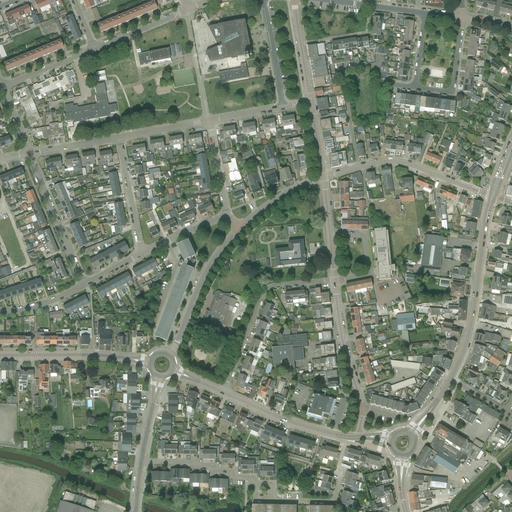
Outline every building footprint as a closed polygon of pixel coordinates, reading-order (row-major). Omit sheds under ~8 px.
[(40,0),(34,3),(39,14),(41,13),(40,9),(43,7),(40,0)] [(48,10),(51,9),(47,0),(40,0),(43,7),(45,11),(48,10)] [(92,0),(91,1),(84,4),(86,10),(97,5),(95,0),(92,0)] [(482,8),(488,9),(490,2),(484,0),(482,8)] [(153,2),(149,4),(142,6),(145,14),(155,10),(156,10),(157,10),(153,2)] [(31,12),(28,5),(22,8),(25,15),(28,14),(31,12)] [(506,14),(508,6),(502,5),(500,12),(506,14)] [(134,19),(139,17),(145,14),(142,6),(131,11),(134,19)] [(25,15),(22,8),(16,10),(19,17),(21,21),(22,25),(23,27),(24,31),(27,30),(27,29),(23,20),(24,20),(22,16),(25,15)] [(13,20),(19,17),(16,10),(10,13),(13,20)] [(123,24),(128,22),(134,19),(131,11),(119,16),(123,24)] [(15,23),(13,20),(10,13),(4,15),(9,26),(15,23)] [(115,14),(117,17),(108,20),(112,28),(123,24),(119,16),(118,13),(115,14)] [(383,21),(383,18),(380,18),(380,14),(375,13),(375,17),(374,17),(373,23),(382,24),(386,24),(386,25),(388,25),(391,25),(392,19),(389,19),(389,21),(386,21),(386,22),(383,21)] [(40,15),(36,16),(40,24),(42,23),(45,22),(46,22),(45,20),(44,19),(42,20),(40,15)] [(74,21),(71,15),(61,19),(62,22),(66,20),(67,24),(74,21)] [(39,25),(40,24),(36,16),(32,18),(35,26),(39,25)] [(112,28),(108,20),(107,18),(105,19),(106,21),(97,25),(100,33),(101,33),(112,28)] [(247,28),(246,25),(245,20),(242,21),(222,24),(218,25),(208,27),(217,43),(222,41),(223,45),(207,52),(206,53),(207,56),(209,60),(210,63),(225,60),(232,59),(232,60),(237,59),(237,58),(239,57),(244,56),(245,59),(249,58),(249,56),(252,55),(252,54),(248,55),(244,30),(247,28)] [(70,29),(76,27),(74,21),(67,24),(69,27),(65,28),(61,30),(62,31),(62,33),(63,32),(66,31),(70,29)] [(72,35),(78,32),(76,27),(70,29),(72,35)] [(479,35),(480,29),(475,28),(474,31),(471,31),(470,37),(477,38),(477,35),(479,35)] [(381,30),(372,29),(371,35),(374,35),(374,40),(382,41),(382,36),(381,36),(381,30)] [(81,38),(78,32),(72,35),(73,38),(70,40),(71,42),(81,38)] [(375,44),(374,44),(371,39),(368,39),(368,38),(362,39),(363,48),(369,47),(369,50),(374,49),(375,44)] [(364,51),(363,48),(362,39),(356,40),(356,39),(357,49),(361,48),(362,52),(364,51)] [(410,47),(411,41),(404,40),(403,40),(400,39),(400,42),(402,43),(402,46),(400,45),(400,48),(408,49),(408,47),(410,47)] [(60,40),(49,45),(52,53),(63,49),(60,40)] [(332,44),(330,44),(332,52),(333,51),(333,52),(339,51),(338,41),(332,42),(332,44)] [(49,45),(37,50),(41,58),(52,53),(49,45)] [(309,58),(310,59),(318,57),(317,51),(316,45),(307,47),(308,47),(308,50),(309,53),(309,56),(309,57),(310,58),(309,58)] [(504,47),(502,50),(504,53),(507,56),(510,52),(504,47)] [(408,49),(400,48),(399,51),(399,54),(398,54),(398,57),(400,57),(402,57),(409,58),(410,52),(408,52),(408,49)] [(151,67),(171,63),(170,59),(168,49),(167,49),(149,52),(148,52),(148,53),(137,55),(140,67),(151,64),(151,67)] [(476,59),(477,54),(477,50),(475,50),(469,49),(468,56),(473,57),(472,58),(476,59)] [(37,50),(26,54),(29,62),(41,58),(37,50)] [(26,54),(15,59),(18,67),(29,62),(26,54)] [(313,67),(311,69),(329,66),(329,65),(327,56),(318,58),(318,57),(310,59),(312,61),(310,62),(312,64),(311,66),(313,67)] [(15,59),(4,64),(7,72),(18,67),(15,59)] [(489,64),(498,71),(502,66),(494,59),(489,64)] [(313,78),(313,79),(330,75),(329,67),(329,66),(311,69),(313,70),(312,72),(314,73),(313,75),(314,76),(313,78)] [(248,78),(246,67),(241,68),(229,71),(219,73),(218,73),(219,76),(219,78),(220,83),(225,82),(224,81),(232,80),(232,81),(234,81),(234,80),(244,78),(244,79),(248,78)] [(399,69),(394,69),(393,72),(398,73),(398,76),(406,77),(407,71),(400,70),(399,70),(399,69)] [(68,71),(64,73),(69,84),(70,88),(73,87),(73,82),(71,78),(75,76),(72,70),(69,72),(68,71)] [(106,77),(105,75),(104,71),(101,72),(98,72),(95,73),(96,82),(106,80),(106,77)] [(61,87),(64,86),(69,84),(64,73),(60,74),(60,75),(57,77),(61,87)] [(465,73),(465,79),(471,80),(473,80),(474,80),(482,81),(482,75),(479,75),(479,78),(475,77),(474,77),(473,77),(474,74),(472,74),(465,73)] [(487,83),(491,85),(495,75),(490,73),(487,83)] [(330,75),(313,79),(314,82),(313,82),(313,83),(314,83),(314,87),(314,88),(332,85),(330,75)] [(53,77),(48,79),(53,91),(54,90),(57,89),(61,87),(57,77),(53,78),(53,77)] [(45,82),(41,83),(45,93),(49,92),(53,91),(48,79),(44,81),(45,82)] [(41,95),(45,93),(41,83),(37,85),(37,84),(33,86),(34,90),(32,91),(35,98),(42,95),(41,95)] [(333,92),(341,91),(340,83),(332,85),(333,92)] [(104,84),(103,84),(94,86),(96,95),(95,95),(95,96),(96,98),(97,104),(74,108),(73,104),(64,105),(66,114),(63,114),(65,122),(75,120),(76,123),(107,117),(107,114),(117,112),(116,104),(108,106),(106,93),(104,84)] [(481,98),(476,96),(476,93),(474,90),(473,91),(472,90),(472,87),(475,87),(471,86),(464,85),(463,92),(470,93),(470,92),(471,92),(471,94),(473,95),(471,98),(480,102),(481,98)] [(500,95),(489,86),(489,89),(488,89),(487,90),(490,92),(489,93),(497,98),(500,95)] [(14,95),(14,96),(15,96),(17,101),(19,100),(20,104),(32,99),(29,92),(28,89),(27,87),(25,88),(21,89),(17,91),(16,91),(16,92),(15,92),(15,93),(14,94),(14,95)] [(315,97),(316,96),(319,96),(324,95),(323,93),(332,91),(331,87),(323,89),(322,89),(314,90),(315,97)] [(400,108),(401,95),(396,94),(395,100),(393,100),(393,105),(394,105),(394,108),(400,108)] [(337,108),(337,107),(341,106),(340,101),(336,101),(335,97),(330,98),(331,103),(331,104),(331,105),(328,105),(327,98),(317,100),(317,102),(318,102),(320,111),(319,111),(323,110),(337,108)] [(23,108),(25,111),(31,109),(29,105),(34,103),(32,99),(20,104),(22,108),(23,108)] [(502,108),(501,112),(509,114),(511,107),(508,106),(499,100),(496,106),(502,108)] [(35,107),(31,109),(25,111),(26,115),(25,115),(27,119),(38,115),(35,107)] [(327,110),(319,112),(321,119),(336,115),(335,111),(328,113),(327,110)] [(491,119),(497,121),(498,121),(499,119),(502,120),(506,122),(509,114),(501,112),(500,115),(494,113),(492,113),(491,116),(492,116),(491,119)] [(40,119),(38,115),(27,119),(29,123),(30,123),(31,127),(37,124),(36,121),(40,119)] [(294,116),(288,117),(289,126),(293,125),(293,129),(300,128),(299,123),(295,124),(294,116)] [(492,130),(501,134),(504,127),(496,124),(497,121),(491,119),(488,118),(487,122),(490,123),(490,124),(494,125),(492,130)] [(320,121),(322,131),(342,128),(341,124),(339,125),(335,125),(334,119),(330,119),(320,121)] [(260,133),(261,139),(265,138),(264,134),(270,133),(270,132),(270,130),(268,121),(262,122),(264,132),(260,133)] [(56,138),(53,123),(49,124),(50,130),(46,131),(47,139),(51,138),(51,139),(56,138)] [(60,136),(64,135),(63,128),(62,123),(58,124),(57,123),(53,123),(56,138),(60,137),(60,136)] [(46,131),(45,127),(32,130),(34,134),(42,132),(43,139),(47,139),(46,131)] [(230,136),(229,128),(223,129),(223,132),(219,133),(221,140),(225,140),(225,138),(230,136)] [(335,139),(344,137),(343,134),(342,128),(322,131),(324,141),(332,139),(335,138),(335,139)] [(495,139),(499,140),(501,134),(492,130),(490,135),(486,134),(483,133),(482,137),(494,141),(495,139)] [(386,138),(385,141),(384,149),(390,150),(393,133),(392,133),(392,139),(386,138)] [(201,135),(194,136),(198,154),(205,152),(203,142),(202,142),(201,135)] [(396,151),(402,152),(403,143),(404,141),(406,141),(407,135),(404,135),(404,139),(398,138),(396,151)] [(11,143),(9,136),(3,139),(6,145),(11,143)] [(184,147),(182,136),(175,137),(177,145),(180,144),(181,148),(184,147)] [(198,154),(194,136),(188,137),(190,148),(196,147),(198,154)] [(177,145),(175,137),(169,138),(171,150),(174,149),(177,148),(177,145)] [(484,148),(488,150),(493,151),(495,144),(493,143),(494,141),(482,137),(481,137),(480,140),(484,142),(482,145),(484,146),(484,148)] [(294,147),(304,146),(304,143),(304,142),(303,140),(300,140),(299,139),(303,138),(293,139),(293,140),(289,140),(290,145),(291,151),(295,150),(294,147)] [(409,144),(408,152),(414,153),(416,139),(413,138),(412,145),(409,144)] [(333,139),(332,139),(324,141),(326,155),(330,154),(335,154),(333,139)] [(379,143),(378,139),(375,139),(371,140),(372,146),(369,146),(370,153),(378,152),(377,145),(376,145),(376,143),(379,143)] [(447,153),(448,152),(451,143),(451,142),(444,139),(441,146),(446,148),(444,152),(447,153)] [(165,152),(163,140),(156,141),(158,149),(159,153),(165,152),(166,159),(170,159),(168,151),(165,152)] [(358,158),(365,157),(363,144),(356,145),(358,158)] [(146,153),(145,145),(138,146),(140,159),(141,159),(140,154),(143,153),(144,156),(146,156),(146,153)] [(140,159),(138,146),(132,147),(133,155),(134,160),(137,160),(137,159),(140,159)] [(264,149),(268,161),(274,159),(271,147),(264,149)] [(432,162),(434,156),(431,155),(432,151),(429,150),(428,154),(427,153),(425,159),(432,162)] [(238,156),(241,162),(254,157),(251,151),(238,156)] [(332,167),(347,164),(346,158),(345,152),(335,154),(330,154),(331,160),(332,167)] [(432,162),(439,165),(441,159),(442,155),(439,154),(437,157),(434,156),(432,162)] [(485,154),(483,160),(481,166),(484,169),(486,167),(489,168),(493,157),(485,154)] [(82,169),(81,169),(80,163),(78,164),(76,155),(71,156),(73,168),(76,168),(77,167),(78,170),(82,169)] [(67,169),(73,168),(71,156),(65,157),(67,169)] [(450,170),(451,170),(453,164),(455,160),(451,158),(448,157),(446,161),(444,167),(450,170)] [(60,158),(54,159),(55,168),(58,167),(59,171),(62,170),(62,173),(65,173),(65,172),(64,166),(61,167),(60,158)] [(56,171),(55,168),(54,159),(48,160),(48,161),(45,162),(46,169),(50,169),(50,172),(56,171)] [(308,175),(307,168),(309,167),(308,160),(298,162),(294,162),(295,170),(299,169),(300,177),(308,175)] [(465,162),(459,160),(457,164),(454,171),(460,173),(461,171),(462,171),(464,166),(463,166),(465,162)] [(228,164),(229,173),(231,182),(242,180),(239,171),(236,162),(228,164)] [(482,171),(484,169),(481,166),(478,164),(476,162),(475,162),(473,164),(474,165),(468,172),(471,174),(476,180),(483,173),(482,171)] [(141,164),(140,164),(141,166),(135,167),(136,175),(143,174),(147,173),(145,166),(147,165),(146,163),(141,164)] [(391,175),(390,167),(387,167),(385,168),(381,168),(382,176),(385,194),(390,193),(394,192),(393,184),(390,184),(389,175),(391,175)] [(18,177),(24,175),(21,168),(16,171),(18,177)] [(284,169),(288,180),(289,180),(290,182),(293,182),(288,168),(284,169)] [(407,171),(407,170),(395,169),(395,172),(395,175),(401,176),(404,196),(399,196),(400,200),(394,200),(396,216),(402,215),(401,208),(404,208),(403,202),(414,201),(412,180),(411,175),(407,173),(407,171)] [(274,170),(270,172),(263,174),(265,179),(267,187),(279,183),(276,175),(274,170)] [(10,173),(13,180),(15,179),(18,177),(16,171),(10,173)] [(10,173),(4,175),(7,182),(10,181),(11,185),(12,184),(13,188),(16,187),(14,183),(13,180),(10,173)] [(261,184),(257,173),(250,175),(248,176),(251,187),(253,194),(261,192),(259,184),(261,184)] [(374,173),(367,174),(368,185),(375,184),(380,183),(379,176),(374,177),(374,173)] [(150,187),(155,186),(159,185),(158,180),(154,181),(153,174),(149,175),(148,175),(149,177),(137,179),(138,186),(149,184),(150,187)] [(424,187),(426,181),(418,178),(416,184),(417,184),(415,187),(419,189),(420,186),(424,187)] [(432,190),(434,184),(426,181),(424,187),(432,190)] [(65,184),(64,182),(53,186),(56,192),(63,189),(62,186),(65,184)] [(200,192),(212,190),(211,184),(202,186),(202,189),(200,190),(200,192)] [(242,192),(245,191),(246,190),(243,184),(238,185),(239,188),(232,191),(236,201),(244,198),(242,192)] [(156,189),(155,186),(150,187),(150,190),(146,191),(146,190),(139,191),(141,199),(147,197),(148,199),(153,198),(152,190),(156,189)] [(449,191),(442,187),(439,193),(447,197),(449,191)] [(58,197),(65,194),(63,189),(56,192),(58,197)] [(27,197),(28,199),(34,196),(32,191),(20,196),(19,193),(12,195),(14,199),(20,197),(20,198),(22,197),(23,198),(27,197)] [(120,197),(119,191),(112,192),(108,193),(108,196),(109,199),(120,197)] [(455,200),(457,194),(449,191),(447,197),(455,200)] [(61,203),(68,200),(65,194),(58,197),(61,203)] [(200,196),(203,203),(207,213),(214,210),(211,203),(208,204),(205,198),(210,198),(209,194),(200,196)] [(464,205),(467,198),(461,195),(458,203),(461,204),(459,208),(463,210),(464,205)] [(30,205),(37,202),(34,196),(28,199),(30,205)] [(150,209),(153,209),(152,204),(155,204),(160,203),(159,197),(153,198),(148,199),(148,202),(141,203),(143,211),(150,209)] [(197,199),(196,197),(190,198),(194,208),(197,207),(198,209),(201,215),(207,213),(203,203),(198,206),(198,204),(196,205),(194,200),(197,199)] [(190,209),(185,211),(189,221),(195,218),(192,209),(194,208),(190,198),(185,199),(186,200),(190,209)] [(61,203),(63,209),(78,203),(77,200),(73,202),(72,201),(69,203),(68,200),(61,203)] [(479,219),(483,203),(474,201),(471,200),(470,206),(473,207),(471,216),(471,218),(479,219)] [(75,206),(79,205),(82,204),(81,201),(78,203),(63,209),(65,214),(76,210),(75,206)] [(39,207),(37,202),(30,205),(32,210),(39,207)] [(41,213),(39,207),(32,210),(33,213),(20,219),(21,221),(27,218),(27,219),(35,216),(41,213)] [(511,218),(511,212),(511,210),(511,208),(509,207),(508,210),(507,210),(506,214),(504,214),(503,216),(502,216),(501,219),(511,221),(511,218)] [(76,210),(65,214),(68,220),(72,218),(73,220),(84,215),(82,211),(80,212),(79,209),(76,210)] [(179,214),(177,209),(174,211),(178,221),(181,220),(182,224),(189,221),(185,211),(179,214)] [(155,210),(153,210),(151,211),(158,225),(161,223),(162,225),(161,225),(164,232),(171,229),(167,220),(160,223),(155,210)] [(152,237),(159,234),(156,228),(155,226),(158,225),(151,211),(148,212),(154,224),(148,226),(150,231),(149,231),(152,237)] [(171,218),(167,220),(171,229),(177,226),(173,218),(176,216),(174,211),(168,213),(171,218)] [(44,218),(41,213),(35,216),(27,219),(28,221),(31,220),(33,223),(44,218)] [(347,219),(349,219),(349,230),(355,230),(355,222),(355,218),(352,218),(352,219),(350,219),(350,215),(347,215),(347,219)] [(39,227),(46,224),(44,218),(33,223),(32,223),(35,231),(40,229),(39,227)] [(368,220),(368,218),(362,218),(361,230),(368,230),(368,228),(372,228),(371,219),(368,220)] [(466,229),(475,231),(475,230),(476,229),(476,228),(475,227),(476,224),(472,224),(473,220),(474,220),(465,218),(464,223),(466,223),(466,229)] [(511,221),(501,219),(501,222),(502,222),(502,225),(505,225),(504,229),(511,230),(511,227),(511,226),(511,221)] [(70,225),(72,231),(79,228),(78,225),(82,223),(81,221),(70,225)] [(125,226),(124,221),(117,222),(118,225),(114,226),(115,233),(112,233),(113,236),(122,233),(121,227),(125,226)] [(75,237),(82,234),(79,228),(72,231),(75,237)] [(44,238),(51,235),(48,230),(45,231),(44,229),(37,232),(38,234),(38,236),(42,235),(44,238)] [(386,229),(374,230),(374,232),(375,242),(375,244),(376,247),(376,254),(377,259),(377,262),(378,266),(378,267),(379,275),(379,280),(382,280),(383,280),(391,279),(390,272),(395,271),(395,266),(392,266),(390,266),(386,229)] [(457,239),(471,241),(470,241),(470,237),(474,237),(474,234),(475,234),(475,232),(475,231),(466,229),(465,233),(462,232),(462,235),(458,235),(457,239)] [(511,232),(504,230),(503,233),(500,232),(499,235),(498,235),(497,238),(507,240),(508,234),(510,235),(511,232)] [(425,235),(424,245),(421,269),(439,271),(440,268),(441,268),(443,252),(442,252),(442,251),(445,252),(447,238),(444,238),(439,237),(440,233),(435,233),(434,236),(425,235)] [(77,242),(84,239),(82,234),(75,237),(77,242)] [(46,244),(53,241),(51,235),(44,238),(40,240),(41,243),(38,245),(39,247),(46,244)] [(88,237),(84,239),(77,242),(79,248),(90,243),(88,237)] [(305,262),(305,256),(305,250),(304,250),(303,238),(288,239),(289,246),(274,247),(276,265),(284,264),(284,263),(297,262),(298,263),(305,262)] [(508,245),(506,245),(507,240),(497,238),(496,240),(498,241),(498,243),(501,244),(500,247),(507,249),(508,245)] [(48,249),(55,246),(53,241),(46,244),(39,247),(41,252),(45,251),(48,249)] [(194,256),(187,241),(178,245),(184,258),(185,259),(185,261),(184,261),(179,263),(179,264),(180,265),(182,264),(182,265),(184,266),(157,337),(166,341),(193,269),(192,269),(194,260),(193,257),(194,256)] [(118,245),(122,253),(128,250),(124,242),(118,245)] [(112,248),(116,256),(122,253),(118,245),(112,248)] [(47,256),(58,252),(55,246),(48,249),(50,252),(46,254),(47,256)] [(106,252),(111,259),(116,256),(112,248),(106,252)] [(469,251),(458,250),(453,249),(452,254),(454,255),(454,260),(456,260),(456,261),(460,261),(460,260),(468,262),(469,257),(470,257),(470,256),(470,253),(469,253),(469,251)] [(505,255),(501,254),(502,252),(494,251),(493,258),(497,259),(497,260),(508,264),(508,259),(505,258),(505,255)] [(101,255),(105,262),(111,259),(106,252),(101,255)] [(99,265),(105,262),(101,255),(95,258),(99,265)] [(59,259),(59,258),(53,261),(51,262),(50,259),(43,262),(45,266),(48,265),(48,267),(51,266),(54,264),(57,271),(64,268),(62,264),(62,265),(59,259)] [(95,258),(89,261),(93,269),(99,265),(95,258)] [(157,278),(158,280),(162,278),(166,275),(165,272),(164,270),(158,274),(155,268),(157,266),(153,259),(148,262),(152,269),(155,275),(157,278)] [(500,261),(489,259),(487,266),(506,269),(507,264),(504,264),(504,263),(499,263),(500,261)] [(152,269),(148,262),(143,265),(146,272),(152,269)] [(143,265),(137,268),(143,277),(148,274),(146,272),(143,265)] [(1,269),(2,271),(4,276),(11,274),(8,266),(1,269)] [(65,271),(64,268),(57,271),(59,275),(59,277),(53,279),(53,277),(49,279),(52,285),(56,283),(56,282),(61,280),(67,278),(67,277),(64,271),(65,271)] [(136,278),(141,275),(142,277),(143,277),(137,268),(132,270),(136,278)] [(452,277),(462,278),(462,277),(466,277),(467,269),(459,268),(458,272),(453,271),(452,277)] [(127,273),(122,276),(128,287),(128,286),(126,283),(129,281),(131,285),(133,284),(131,280),(127,273)] [(405,282),(414,284),(415,275),(407,274),(405,282)] [(125,288),(128,287),(122,276),(117,279),(125,293),(127,292),(125,288)] [(493,277),(492,284),(507,286),(507,283),(508,280),(504,280),(504,279),(493,277)] [(40,279),(34,281),(36,290),(42,288),(40,279)] [(111,282),(115,289),(117,292),(120,290),(123,294),(125,293),(117,279),(111,282)] [(371,279),(365,281),(366,288),(373,287),(371,279)] [(30,292),(27,283),(26,281),(20,283),(21,285),(24,294),(30,292)] [(30,292),(36,290),(34,281),(27,283),(30,292)] [(367,291),(366,288),(365,281),(359,282),(361,292),(367,291)] [(115,289),(111,282),(106,284),(110,292),(112,295),(114,294),(117,292),(115,289)] [(356,293),(361,292),(359,282),(352,283),(354,291),(355,295),(353,296),(354,299),(357,299),(356,295),(356,293)] [(346,285),(347,292),(350,292),(351,296),(353,296),(355,295),(354,291),(352,283),(346,285)] [(456,297),(458,297),(459,296),(462,297),(463,291),(464,292),(464,289),(464,288),(464,285),(460,284),(457,283),(457,284),(453,283),(452,287),(453,287),(452,292),(451,295),(456,296),(456,297)] [(114,299),(112,295),(110,292),(106,284),(101,287),(105,294),(108,293),(112,300),(114,299)] [(21,285),(15,287),(18,296),(24,294),(21,285)] [(11,298),(18,296),(15,287),(9,289),(11,298)] [(105,294),(101,287),(96,290),(95,290),(99,297),(100,297),(102,301),(104,300),(102,296),(105,294)] [(315,304),(316,307),(322,307),(322,304),(330,303),(330,299),(329,293),(321,294),(320,289),(320,288),(315,289),(309,289),(310,294),(316,293),(316,298),(321,297),(322,304),(315,304)] [(5,300),(11,298),(9,289),(2,291),(5,300)] [(232,313),(228,311),(230,307),(234,308),(237,301),(230,298),(232,294),(232,293),(231,294),(228,294),(224,294),(221,293),(220,292),(218,291),(216,292),(215,293),(215,294),(215,296),(214,299),(213,299),(211,304),(208,312),(207,311),(205,315),(207,315),(205,319),(220,325),(227,327),(232,313)] [(305,302),(309,302),(307,292),(304,292),(304,291),(298,292),(299,300),(299,302),(305,302)] [(283,303),(286,302),(286,304),(293,304),(292,292),(285,293),(285,294),(282,294),(283,303)] [(88,304),(90,304),(89,295),(86,295),(86,297),(85,297),(84,296),(79,299),(83,306),(88,303),(88,304)] [(511,296),(504,295),(502,305),(511,306),(511,296)] [(375,299),(370,300),(369,296),(367,297),(368,305),(376,303),(375,299)] [(79,299),(74,302),(77,309),(83,306),(79,299)] [(267,304),(264,310),(277,314),(278,312),(274,310),(275,307),(274,307),(274,306),(276,307),(278,301),(272,299),(271,302),(270,305),(267,304)] [(358,303),(358,302),(357,299),(354,299),(355,303),(349,304),(350,307),(357,306),(356,303),(358,303)] [(444,307),(444,309),(466,311),(467,300),(462,300),(459,300),(459,305),(452,305),(452,306),(449,305),(449,307),(444,307)] [(74,302),(68,304),(72,312),(77,309),(74,302)] [(63,307),(67,314),(72,312),(68,304),(63,307)] [(494,314),(495,307),(483,304),(480,319),(489,321),(490,313),(494,314)] [(312,311),(316,311),(320,311),(320,317),(324,316),(324,317),(331,316),(331,308),(324,309),(324,306),(322,307),(316,307),(312,308),(312,311)] [(362,307),(350,309),(351,315),(359,314),(358,311),(362,310),(362,307)] [(456,321),(465,321),(466,311),(444,309),(442,309),(434,309),(434,316),(442,315),(442,313),(457,314),(457,313),(458,313),(458,316),(456,316),(455,316),(455,319),(456,319),(456,321)] [(271,316),(275,318),(277,314),(264,310),(262,316),(266,317),(265,320),(270,322),(271,319),(270,318),(271,316)] [(398,331),(402,331),(407,330),(416,329),(414,313),(396,315),(397,320),(392,321),(393,331),(398,330),(398,331)] [(359,314),(351,315),(352,322),(362,320),(362,319),(364,319),(364,317),(363,314),(359,314)] [(362,320),(352,322),(353,328),(363,327),(363,322),(366,321),(366,318),(364,319),(362,319),(362,320)] [(325,330),(333,329),(332,322),(324,322),(324,319),(315,320),(315,324),(320,324),(320,327),(324,327),(325,330)] [(258,327),(265,330),(267,324),(269,325),(270,322),(265,320),(264,323),(260,321),(258,327)] [(99,336),(99,345),(100,345),(103,345),(106,345),(110,345),(110,336),(104,336),(104,323),(98,323),(98,336),(99,336)] [(354,335),(361,334),(362,336),(368,335),(368,331),(366,331),(365,326),(363,327),(353,328),(354,335)] [(456,329),(456,328),(452,327),(451,327),(443,326),(442,331),(451,333),(450,335),(458,337),(460,330),(456,329)] [(256,334),(255,336),(263,339),(264,337),(265,337),(268,331),(265,330),(258,327),(255,333),(256,334)] [(81,337),(81,345),(88,345),(89,339),(92,339),(92,331),(81,331),(81,337)] [(323,340),(320,340),(320,342),(331,341),(330,338),(332,338),(331,332),(322,333),(323,340)] [(474,341),(475,342),(485,344),(485,341),(491,343),(492,341),(499,343),(500,337),(485,332),(484,333),(486,333),(485,336),(484,336),(476,334),(474,341)] [(118,338),(118,345),(129,346),(129,334),(125,334),(125,338),(118,338)] [(277,339),(278,347),(293,345),(293,349),(303,348),(308,347),(307,334),(280,337),(277,337),(277,339)] [(355,341),(357,347),(364,345),(368,344),(368,341),(367,339),(371,338),(370,335),(368,335),(362,336),(362,339),(355,341)] [(269,342),(263,339),(255,336),(254,339),(253,339),(251,345),(259,348),(264,350),(266,347),(262,346),(263,343),(268,345),(269,342)] [(457,343),(454,342),(449,340),(446,341),(445,345),(448,346),(447,350),(449,350),(454,352),(457,343)] [(367,354),(372,353),(378,351),(378,348),(376,349),(376,348),(373,349),(372,344),(368,344),(364,345),(357,347),(358,354),(366,352),(367,354)] [(250,351),(249,354),(257,357),(260,358),(262,353),(263,354),(264,350),(259,348),(251,345),(249,351),(250,351)] [(274,370),(278,370),(295,368),(294,361),(304,360),(303,348),(293,349),(293,345),(278,347),(272,348),(274,370)] [(335,354),(334,345),(315,346),(315,349),(320,349),(321,355),(335,354)] [(486,348),(475,345),(472,354),(481,357),(482,357),(489,362),(498,367),(506,354),(497,349),(494,353),(486,348)] [(247,357),(244,363),(252,366),(254,360),(258,361),(259,358),(257,357),(249,354),(247,357)] [(481,357),(472,354),(473,354),(472,355),(471,355),(471,357),(471,358),(470,364),(478,366),(477,368),(481,369),(482,364),(479,363),(481,357)] [(450,361),(452,355),(447,355),(439,355),(433,355),(433,359),(426,358),(422,357),(422,364),(425,365),(438,366),(448,370),(451,361),(450,361)] [(371,356),(360,359),(362,366),(369,363),(368,360),(372,358),(371,356)] [(321,364),(324,364),(324,372),(332,371),(332,367),(336,367),(336,363),(335,363),(335,361),(335,358),(336,358),(336,357),(331,358),(320,359),(321,364)] [(373,362),(369,363),(362,366),(364,372),(375,368),(374,367),(373,362)] [(245,370),(243,372),(250,375),(252,376),(256,367),(252,366),(244,363),(242,369),(245,370)] [(493,372),(497,367),(491,364),(488,369),(493,372)] [(47,374),(47,365),(41,365),(41,366),(40,366),(40,370),(38,370),(39,379),(39,385),(43,385),(43,388),(46,388),(46,385),(47,385),(47,380),(44,380),(43,374),(47,374)] [(60,375),(60,367),(60,368),(57,368),(57,365),(50,365),(50,370),(50,374),(56,374),(56,375),(60,375)] [(378,366),(374,367),(375,368),(364,372),(366,378),(373,376),(372,373),(376,372),(375,369),(379,368),(378,366)] [(511,372),(511,370),(506,368),(504,368),(503,371),(503,373),(505,374),(504,377),(511,380),(511,373),(511,374),(511,372)] [(436,369),(433,373),(441,379),(441,378),(440,378),(441,376),(442,377),(444,374),(436,369)] [(465,380),(473,385),(475,381),(477,382),(481,375),(482,375),(468,369),(468,370),(466,375),(468,376),(465,380)] [(332,371),(324,372),(320,372),(320,376),(325,375),(326,384),(327,384),(328,388),(339,387),(338,380),(333,380),(333,378),(337,378),(336,376),(337,376),(337,370),(332,371)] [(21,380),(16,380),(16,389),(18,389),(18,391),(22,391),(22,386),(27,386),(27,384),(26,380),(26,371),(21,371),(21,380)] [(240,374),(238,380),(248,384),(250,378),(249,377),(250,375),(243,372),(242,375),(240,374)] [(433,373),(430,378),(438,383),(437,382),(438,381),(439,381),(441,379),(433,373)] [(79,383),(78,375),(73,376),(73,374),(70,374),(70,376),(70,384),(72,383),(72,386),(76,386),(76,383),(79,383)] [(121,384),(136,385),(136,378),(134,378),(134,375),(136,375),(127,375),(127,381),(121,380),(121,384)] [(374,379),(373,376),(366,378),(368,384),(379,381),(378,378),(374,379)] [(485,387),(490,380),(491,378),(487,377),(482,385),(485,387)] [(511,380),(504,377),(502,382),(501,382),(499,384),(506,387),(507,385),(510,386),(511,385),(511,384),(511,380)] [(430,378),(427,382),(435,388),(435,387),(434,387),(435,385),(436,386),(438,383),(430,378)] [(262,396),(265,397),(269,387),(272,389),(275,382),(267,379),(266,382),(264,382),(263,383),(262,384),(261,384),(261,385),(261,386),(257,395),(258,395),(258,396),(262,398),(262,396)] [(284,389),(286,380),(281,379),(277,392),(279,392),(278,396),(277,395),(274,402),(278,404),(280,405),(281,405),(282,405),(284,399),(287,400),(290,391),(284,389)] [(257,388),(248,384),(238,380),(235,386),(247,391),(248,387),(253,389),(252,392),(255,393),(257,388)] [(424,387),(432,392),(431,391),(432,389),(433,390),(435,388),(427,382),(426,384),(420,380),(418,383),(423,386),(424,387)] [(111,385),(110,385),(108,385),(108,381),(100,381),(100,384),(93,384),(93,393),(97,393),(97,391),(97,390),(100,390),(100,393),(104,393),(104,390),(108,390),(108,389),(110,389),(111,389),(112,388),(112,387),(112,386),(111,385)] [(123,394),(127,394),(130,394),(136,394),(134,394),(134,392),(136,392),(136,385),(121,384),(119,384),(118,388),(127,388),(126,393),(123,392),(123,394)] [(504,390),(506,387),(499,384),(498,387),(499,387),(497,392),(506,398),(507,397),(507,396),(507,395),(507,394),(507,393),(508,392),(504,390)] [(430,395),(432,392),(424,387),(421,391),(429,396),(428,396),(429,394),(430,395)] [(416,394),(426,401),(425,400),(426,398),(427,399),(429,396),(421,391),(418,389),(415,393),(416,394)] [(373,404),(375,405),(377,397),(372,395),(373,394),(372,393),(371,390),(366,392),(369,400),(371,401),(370,404),(373,405),(373,404)] [(191,413),(192,409),(196,410),(198,402),(195,401),(198,394),(192,392),(189,391),(186,401),(188,402),(186,406),(188,407),(187,411),(191,413)] [(335,399),(335,398),(335,399),(325,396),(325,394),(315,391),(314,394),(311,404),(310,404),(309,409),(308,409),(307,414),(322,419),(323,416),(327,417),(327,415),(331,416),(335,400),(335,399)] [(505,400),(506,398),(497,392),(493,397),(498,400),(497,401),(498,401),(498,400),(501,402),(502,401),(503,401),(504,401),(505,400)] [(379,406),(381,406),(383,396),(384,394),(381,394),(379,393),(378,397),(377,397),(375,405),(375,406),(378,407),(379,406)] [(130,394),(127,394),(126,404),(140,404),(139,404),(140,394),(136,394),(130,394)] [(426,401),(416,394),(413,398),(415,400),(423,405),(422,405),(423,403),(424,403),(426,401)] [(169,404),(178,405),(178,403),(183,403),(183,395),(178,395),(169,395),(167,395),(167,397),(168,398),(169,398),(169,404)] [(478,409),(482,411),(485,405),(475,399),(475,400),(467,395),(462,404),(455,400),(453,404),(454,404),(454,405),(455,409),(456,409),(453,413),(460,417),(459,418),(461,419),(462,419),(472,425),(478,415),(475,413),(478,409)] [(208,402),(209,399),(202,396),(199,403),(203,405),(201,410),(207,413),(209,407),(211,403),(208,402)] [(393,401),(391,409),(391,410),(394,411),(394,410),(396,411),(400,399),(394,398),(394,399),(393,401)] [(400,399),(396,411),(396,412),(399,413),(399,412),(401,412),(404,404),(405,400),(400,399)] [(412,405),(419,410),(420,410),(419,409),(420,407),(421,408),(423,405),(415,400),(412,405)] [(217,410),(220,404),(214,401),(212,406),(211,408),(209,407),(207,412),(209,413),(207,417),(212,419),(214,416),(219,418),(221,411),(217,410)] [(140,404),(126,404),(126,406),(126,407),(126,408),(126,409),(126,410),(126,413),(130,413),(135,414),(139,414),(137,414),(137,411),(139,411),(139,404),(140,404)] [(170,414),(169,414),(171,414),(178,414),(178,405),(169,404),(169,411),(170,411),(170,414)] [(416,411),(418,411),(419,410),(412,405),(411,404),(409,404),(409,405),(407,414),(406,415),(407,415),(407,414),(408,414),(410,413),(412,413),(413,413),(414,413),(416,411)] [(233,424),(234,420),(236,415),(232,414),(234,410),(227,407),(222,419),(233,424)] [(130,413),(126,413),(126,423),(135,423),(135,416),(133,416),(133,414),(135,414),(130,413)] [(244,432),(245,428),(246,426),(249,420),(246,419),(247,416),(241,413),(239,418),(236,424),(242,427),(241,430),(244,432)] [(169,414),(162,414),(164,414),(164,416),(162,416),(162,423),(162,424),(171,424),(171,414),(169,414)] [(249,420),(246,426),(249,427),(248,429),(258,433),(259,430),(260,430),(263,423),(256,420),(255,423),(252,421),(249,420)] [(135,423),(126,423),(125,432),(125,433),(131,433),(135,433),(133,433),(133,430),(135,430),(135,423)] [(162,433),(168,433),(171,433),(171,424),(162,424),(162,433)] [(434,435),(438,437),(445,442),(445,443),(448,445),(449,444),(468,457),(469,457),(475,461),(481,450),(460,437),(440,425),(436,432),(434,435)] [(269,437),(273,429),(267,426),(264,434),(264,435),(262,438),(265,439),(266,436),(269,437)] [(490,438),(498,443),(500,439),(506,430),(504,429),(503,428),(502,428),(501,429),(501,428),(501,429),(500,428),(498,432),(495,430),(490,438)] [(276,440),(279,431),(273,429),(269,437),(276,440)] [(506,430),(500,439),(498,443),(503,446),(504,444),(507,445),(511,439),(508,438),(510,434),(509,434),(509,433),(508,432),(508,431),(507,430),(506,430)] [(277,444),(284,446),(286,438),(284,437),(285,434),(279,431),(276,440),(274,443),(277,444)] [(118,432),(118,442),(131,442),(131,435),(129,435),(129,433),(131,433),(125,433),(125,432),(118,432)] [(293,446),(296,437),(290,435),(287,444),(293,446)] [(302,439),(296,437),(293,446),(300,448),(302,439)] [(438,437),(435,441),(430,449),(430,450),(437,454),(439,451),(454,460),(460,464),(463,466),(468,457),(449,444),(448,445),(445,443),(445,442),(438,437)] [(306,449),(308,441),(302,439),(300,448),(306,449)] [(484,444),(475,439),(473,444),(481,449),(484,444)] [(168,441),(167,441),(161,441),(161,454),(161,452),(164,452),(164,454),(171,454),(171,445),(168,445),(168,441)] [(312,451),(315,443),(308,441),(306,449),(312,451)] [(131,442),(118,442),(118,452),(121,452),(127,452),(131,452),(129,452),(129,450),(130,450),(131,443),(131,442)] [(200,450),(200,443),(197,443),(197,446),(190,446),(190,455),(197,455),(197,453),(200,453),(200,450)] [(181,446),(171,445),(171,454),(177,455),(178,452),(181,452),(180,454),(181,454),(181,446)] [(190,446),(181,446),(181,454),(181,452),(184,452),(184,455),(190,455),(190,446)] [(322,446),(320,454),(319,457),(322,458),(328,460),(329,457),(332,448),(325,446),(325,449),(322,448),(323,446),(322,446)] [(425,447),(420,455),(437,466),(438,464),(433,461),(437,454),(430,450),(430,449),(425,446),(425,447)] [(202,450),(200,450),(200,453),(200,459),(200,457),(203,457),(203,459),(209,459),(210,447),(210,450),(202,450)] [(219,457),(219,455),(219,451),(219,447),(210,447),(209,459),(216,459),(216,457),(219,457)] [(235,461),(238,461),(239,461),(239,459),(239,448),(235,447),(235,455),(229,455),(229,464),(235,464),(235,461)] [(329,457),(333,458),(339,460),(340,453),(337,452),(338,450),(332,448),(329,457)] [(353,460),(356,451),(349,449),(349,451),(346,451),(346,448),(344,457),(349,458),(348,461),(349,462),(352,463),(353,460)] [(362,462),(364,456),(361,455),(362,453),(356,451),(353,460),(362,462)] [(433,461),(438,464),(454,474),(460,464),(454,460),(439,451),(437,454),(433,461)] [(121,452),(118,452),(117,452),(117,461),(126,462),(126,455),(125,455),(125,452),(127,452),(121,452)] [(367,457),(364,456),(362,462),(372,465),(374,456),(368,454),(367,457)] [(229,464),(229,455),(219,455),(219,457),(219,463),(219,461),(222,461),(222,464),(229,464)] [(420,455),(418,458),(429,465),(435,468),(437,466),(420,455)] [(383,461),(380,461),(380,458),(374,456),(372,465),(381,468),(383,461)] [(248,461),(248,470),(254,470),(254,468),(257,468),(258,468),(258,465),(258,461),(259,457),(248,457),(248,461)] [(415,464),(414,464),(422,469),(423,467),(426,469),(429,465),(418,458),(415,464)] [(242,459),(239,459),(239,461),(238,461),(238,470),(238,467),(241,468),(241,470),(248,470),(248,461),(242,461),(242,459)] [(116,466),(117,466),(117,471),(126,471),(126,469),(127,469),(128,467),(127,466),(126,466),(126,462),(117,461),(113,461),(113,465),(114,466),(115,466),(116,466)] [(258,468),(257,468),(257,476),(257,474),(260,474),(260,476),(267,476),(268,464),(261,464),(261,465),(258,465),(258,468)] [(268,464),(267,476),(274,477),(274,474),(277,474),(277,465),(268,464)] [(174,479),(180,479),(180,470),(180,469),(180,470),(173,470),(173,471),(171,471),(171,469),(170,469),(170,472),(170,479),(170,482),(173,482),(174,479)] [(187,470),(180,470),(180,479),(189,479),(190,479),(190,474),(190,470),(190,472),(187,472),(187,470)] [(359,472),(350,470),(352,470),(351,473),(349,473),(347,479),(360,483),(360,482),(356,481),(359,472)] [(322,482),(331,484),(333,478),(331,477),(332,474),(321,471),(320,474),(324,475),(322,482)] [(386,471),(381,473),(378,474),(379,477),(376,478),(378,483),(388,480),(386,472),(386,471)] [(151,481),(161,481),(161,472),(154,472),(154,474),(151,474),(151,472),(151,481)] [(170,482),(170,479),(170,472),(170,474),(168,474),(168,472),(161,472),(161,481),(170,482)] [(189,484),(199,484),(199,474),(199,475),(192,474),(192,476),(190,476),(190,474),(190,479),(189,479),(189,484)] [(199,474),(199,484),(208,484),(209,484),(209,479),(209,475),(209,477),(206,477),(206,475),(199,475),(199,474)] [(418,486),(419,492),(427,491),(427,488),(434,489),(434,487),(446,489),(447,479),(412,475),(412,476),(411,481),(410,485),(418,486)] [(209,481),(209,479),(209,484),(208,484),(208,488),(218,489),(219,479),(218,479),(211,479),(211,481),(209,481)] [(219,479),(218,489),(218,493),(223,493),(223,489),(228,489),(228,480),(228,482),(226,482),(226,480),(219,479)] [(360,483),(347,479),(345,485),(348,486),(347,489),(345,488),(358,492),(359,489),(358,489),(360,483)] [(325,495),(326,493),(328,494),(328,493),(326,493),(327,490),(329,490),(331,484),(322,482),(321,488),(316,486),(315,490),(323,492),(322,494),(325,495)] [(501,493),(503,496),(508,492),(511,489),(508,484),(504,487),(502,485),(491,494),(494,497),(501,493)] [(358,492),(345,488),(347,489),(346,492),(344,491),(342,497),(355,501),(351,500),(352,494),(357,495),(358,492)] [(378,500),(385,498),(384,497),(392,494),(390,488),(384,490),(384,493),(383,494),(382,490),(376,492),(376,495),(378,500)] [(428,490),(427,491),(419,492),(417,492),(408,493),(410,505),(414,505),(414,503),(418,502),(418,501),(418,500),(432,498),(431,490),(428,491),(428,490)] [(97,511),(98,509),(94,508),(96,502),(65,492),(62,501),(60,501),(56,511),(97,511)] [(503,496),(497,501),(500,504),(507,500),(509,503),(511,500),(511,492),(510,494),(508,492),(503,496)] [(387,506),(395,504),(394,501),(395,501),(394,499),(392,494),(384,497),(385,498),(386,503),(376,506),(375,501),(371,502),(373,510),(376,509),(377,510),(382,509),(382,510),(387,509),(387,506)] [(341,507),(339,507),(338,510),(344,511),(344,508),(348,510),(348,509),(352,510),(355,501),(342,497),(340,504),(342,504),(341,507)] [(471,505),(473,508),(476,506),(480,511),(483,508),(489,503),(484,498),(481,501),(479,498),(471,505)] [(419,504),(423,503),(423,501),(418,501),(418,502),(414,503),(414,505),(410,505),(411,511),(419,510),(419,504)]
